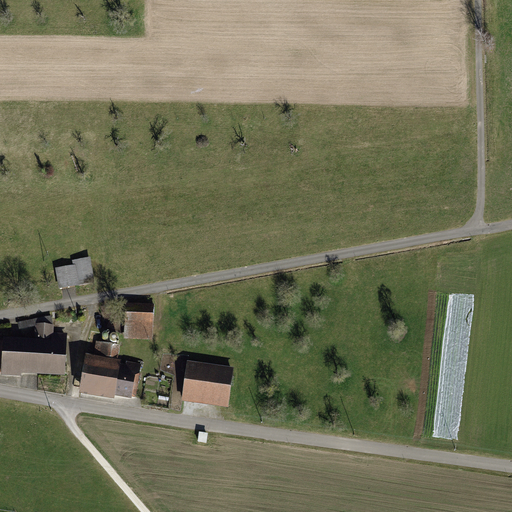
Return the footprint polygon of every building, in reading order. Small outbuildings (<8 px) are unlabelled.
[(53,270),(56,289),(92,283),(87,258),(70,261),(71,266),(53,270)] [(153,307),(125,305),(122,338),(150,341),(153,307)] [(0,373),(62,377),(64,335),(52,335),(52,326),(33,325),(33,342),(0,340),(0,373)] [(118,345),(95,342),(92,358),(84,357),(78,396),(133,404),(139,365),(116,362),(118,345)] [(231,370),(185,364),(180,405),(226,411),(231,370)]
